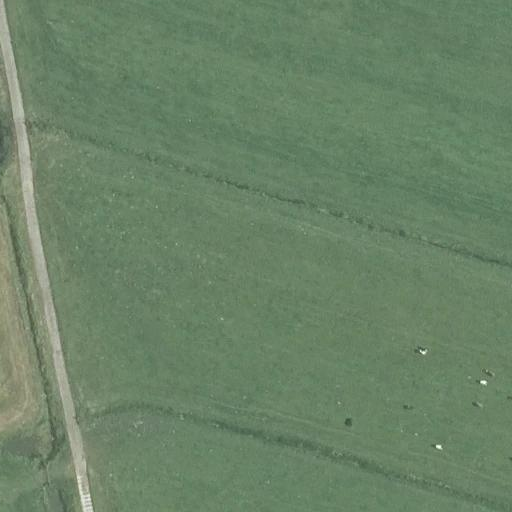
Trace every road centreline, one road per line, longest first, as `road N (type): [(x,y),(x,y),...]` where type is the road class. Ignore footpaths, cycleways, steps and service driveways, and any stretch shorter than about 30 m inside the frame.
road 1 (track): [(511,421),(203,324),(32,179),(0,195)]
road 2 (track): [(88,511),(0,9)]
